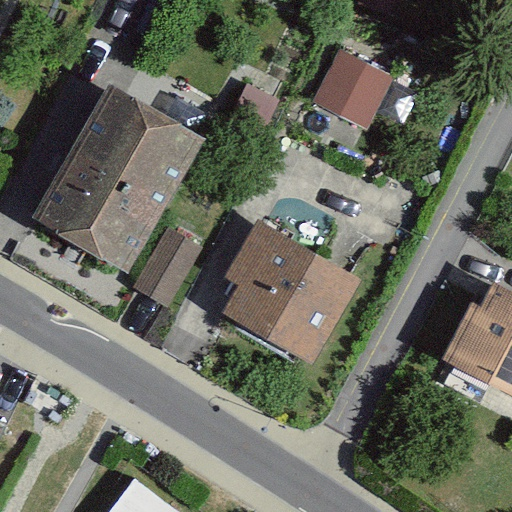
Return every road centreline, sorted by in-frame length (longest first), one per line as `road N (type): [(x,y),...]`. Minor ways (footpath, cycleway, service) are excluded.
road 1 (residential): [(305,483),(511,135)]
road 2 (residential): [(0,297),(305,483)]
